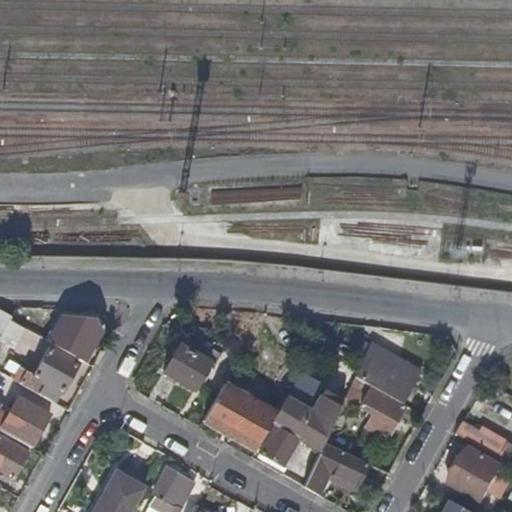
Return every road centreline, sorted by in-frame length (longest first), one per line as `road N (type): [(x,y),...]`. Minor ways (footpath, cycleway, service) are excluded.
road 1 (residential): [(163,283),(494,314)]
road 2 (residential): [(309,511),(101,394)]
road 3 (residential): [(494,314),(391,511)]
road 4 (residential): [(163,283),(0,281)]
road 5 (residential): [(34,511),(101,394)]
road 6 (residential): [(101,394),(163,283)]
